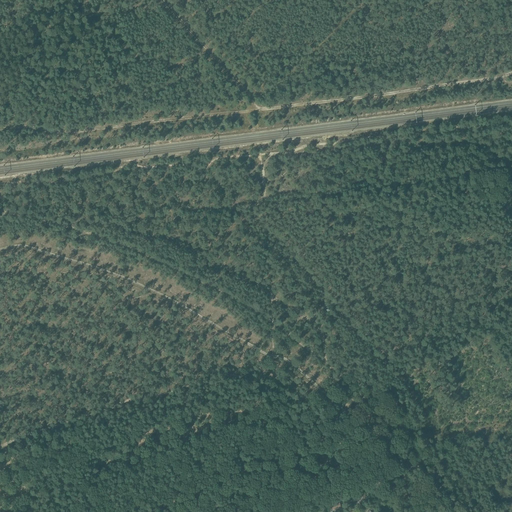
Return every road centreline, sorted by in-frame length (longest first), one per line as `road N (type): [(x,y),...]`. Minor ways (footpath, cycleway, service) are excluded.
road 1 (track): [(162,0),(261,109),(511,73)]
road 2 (track): [(261,109),(88,130),(0,129)]
